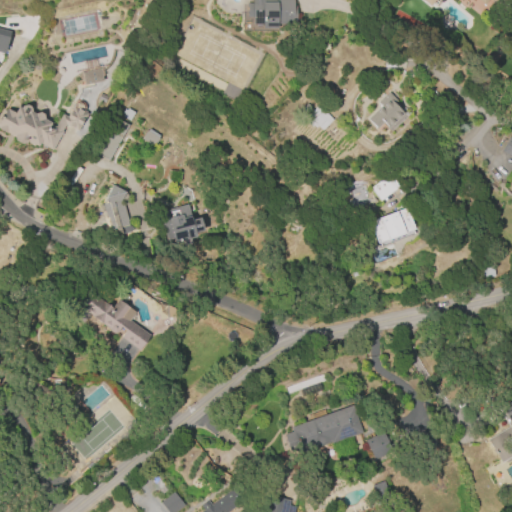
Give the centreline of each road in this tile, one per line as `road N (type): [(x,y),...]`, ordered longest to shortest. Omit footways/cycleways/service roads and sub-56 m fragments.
road 1 (tertiary): [(511,289),(402,318),(289,331),(68,511)]
road 2 (residential): [(289,331),(0,200)]
